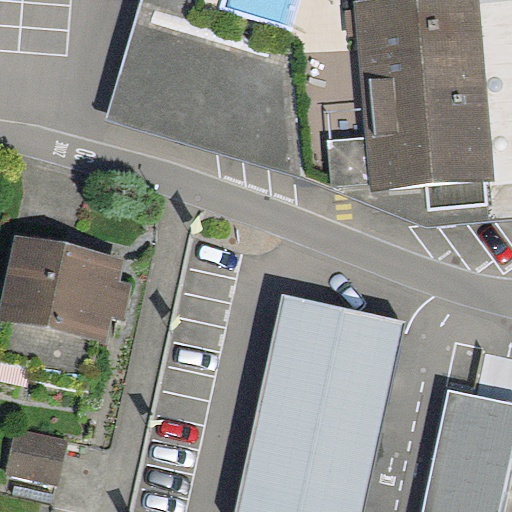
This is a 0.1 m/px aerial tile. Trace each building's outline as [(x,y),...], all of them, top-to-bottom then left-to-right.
[(511,0),(137,0),(105,113),(299,170),(418,222),(511,214),(511,0)] [(117,292),(106,289),(110,272),(17,252),(1,328),(90,347),(96,320),(110,323),(117,292)] [(360,511),(396,333),(277,310),(236,511),(360,511)] [(497,511),(511,441),(511,412),(444,399),(420,511),(497,511)] [(59,442),(4,432),(0,456),(0,469),(52,479),(59,442)]
